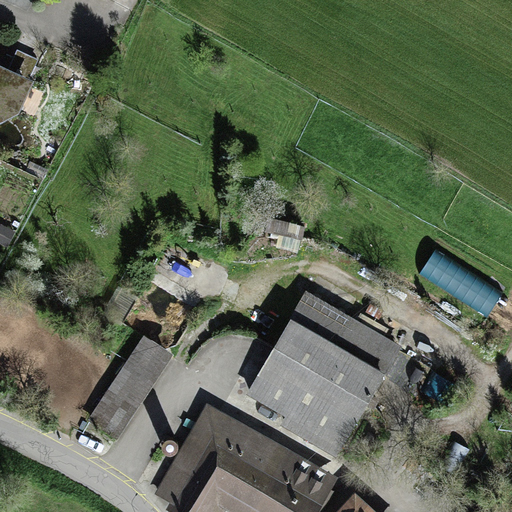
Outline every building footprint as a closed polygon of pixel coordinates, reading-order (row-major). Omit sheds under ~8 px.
[(0,116),(5,114),(14,106),(25,84),(5,75),(8,70),(0,66),(0,116)] [(305,295),(249,391),(289,414),(284,423),(336,453),(397,349),(305,295)] [(145,338),(94,419),(117,433),(143,394),(138,391),(164,350),(145,338)] [(297,470),(301,462),(208,410),(159,495),(179,505),(175,511),(201,511),(214,492),(248,511),(308,511),(324,486),(297,470)] [(172,453),(176,450),(177,443),(173,438),(165,440),(163,445),(164,450),(167,453),(172,453)] [(369,511),(354,498),(341,511),(369,511)]
